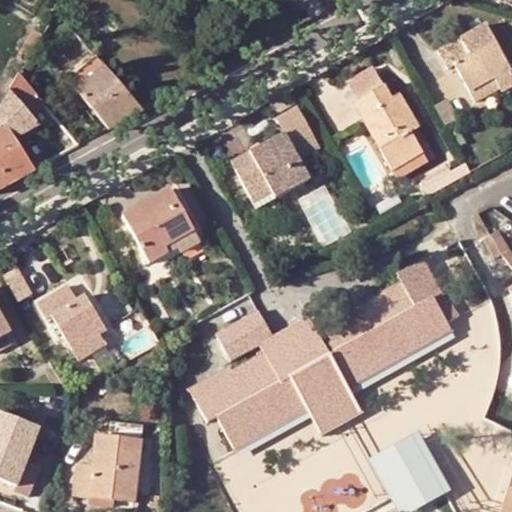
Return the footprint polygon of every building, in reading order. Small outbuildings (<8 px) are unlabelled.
[(511,84),(511,83),(482,25),(434,51),(445,71),(453,67),(467,93),(473,105),(492,95),(511,84)] [(18,54),(27,60),(40,37),(31,32),(18,54)] [(76,92),(105,68),(96,57),(66,81),(76,92)] [(105,68),(76,92),(108,131),(142,112),(136,105),(105,68)] [(26,76),(21,70),(17,76),(22,82),(26,76)] [(30,118),(43,107),(22,82),(17,76),(8,91),(30,118)] [(145,99),(150,108),(176,93),(172,84),(145,99)] [(351,105),(388,174),(419,157),(409,137),(416,133),(397,97),(389,101),(383,89),(351,105)] [(30,118),(8,91),(0,105),(0,124),(12,142),(38,128),(30,118)] [(150,108),(145,99),(136,105),(142,112),(150,108)] [(441,105),(431,110),(440,130),(450,124),(441,105)] [(228,165),(248,203),(268,194),(272,202),(308,182),(296,161),(317,149),(295,109),(273,121),(282,136),(228,165)] [(24,160),(20,154),(12,142),(0,124),(0,190),(33,173),(27,164),(24,160)] [(20,154),(24,160),(27,164),(30,161),(24,151),(20,154)] [(419,157),(388,174),(394,185),(425,167),(419,157)] [(421,183),(426,193),(462,174),(459,169),(447,173),(445,169),(421,183)] [(195,247),(167,194),(120,218),(147,268),(173,254),(176,258),(195,247)] [(268,194),(248,203),(253,212),(272,202),(268,194)] [(499,252),(490,235),(485,237),(495,255),(499,252)] [(476,242),(487,259),(495,255),(485,237),(476,242)] [(263,354),(228,371),(226,368),(186,388),(206,425),(213,421),(232,454),(303,416),(317,438),(358,414),(344,392),(446,335),(429,302),(446,293),(427,260),(389,280),(392,286),(316,324),(313,319),(284,334),(276,338),(262,312),(216,336),(231,362),(258,348),(263,354)] [(511,310),(511,287),(501,296),(511,310)] [(78,298),(69,302),(63,291),(30,309),(38,323),(46,319),(69,362),(97,347),(87,324),(92,322),(78,298)] [(0,481),(16,488),(39,432),(0,415),(0,481)] [(398,508),(400,511),(407,511),(418,507),(422,505),(446,492),(450,490),(420,431),(370,459),(393,500),(396,505),(398,508)] [(70,496),(131,504),(139,445),(90,437),(86,467),(74,465),(70,496)]
